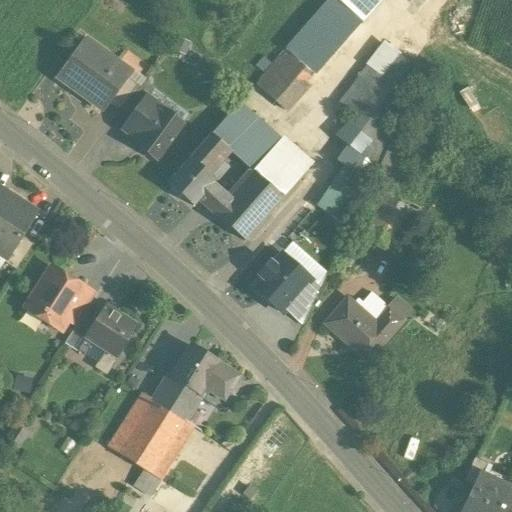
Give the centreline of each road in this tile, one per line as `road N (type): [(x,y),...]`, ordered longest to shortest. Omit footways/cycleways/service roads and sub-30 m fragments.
road 1 (unclassified): [(399,511),(250,351),(0,130)]
road 2 (unknown): [(207,310),(309,177),(325,85),(414,0)]
